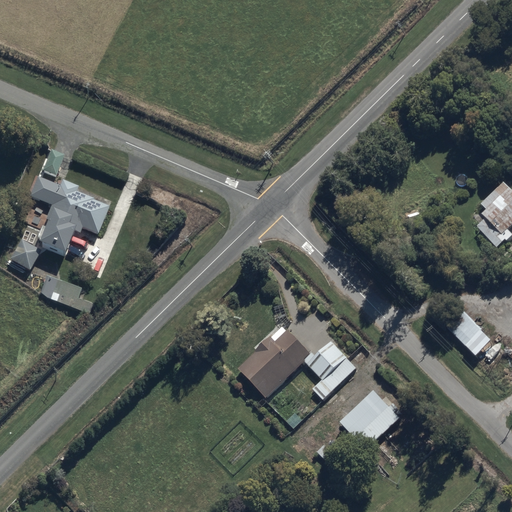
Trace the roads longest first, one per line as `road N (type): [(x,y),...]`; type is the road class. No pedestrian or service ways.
road 1 (residential): [(270,205),(0,469)]
road 2 (residential): [(270,205),(511,447)]
road 3 (unclassified): [(270,205),(0,88)]
road 4 (residential): [(480,0),(270,205)]
